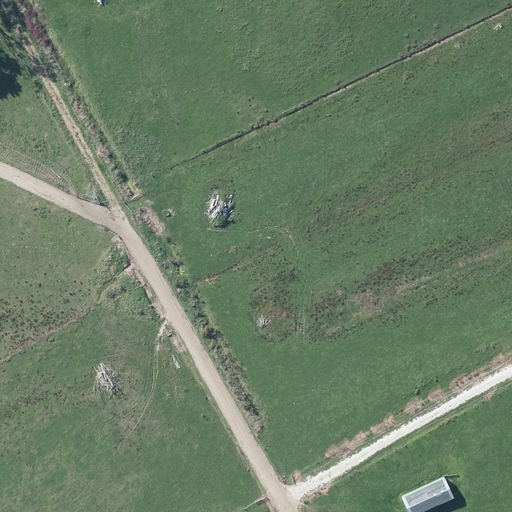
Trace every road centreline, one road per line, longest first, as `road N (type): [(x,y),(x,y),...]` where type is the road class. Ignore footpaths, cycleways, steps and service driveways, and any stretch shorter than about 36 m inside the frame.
road 1 (track): [(0,181),(107,235),(291,511)]
road 2 (track): [(286,503),(511,378)]
